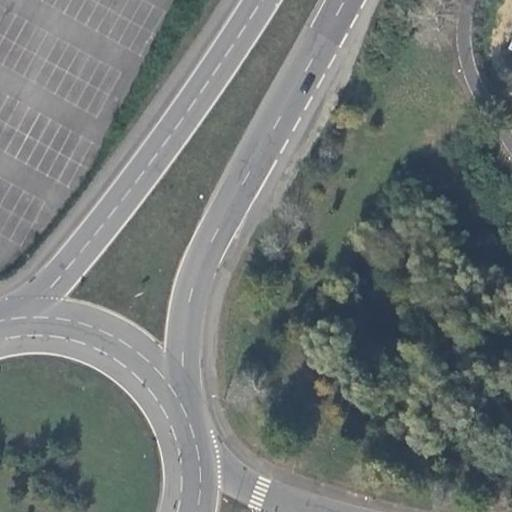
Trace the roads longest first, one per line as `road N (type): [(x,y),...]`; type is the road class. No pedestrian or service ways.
road 1 (primary): [(181,407),(192,298),(225,220),(349,0)]
road 2 (primary): [(257,0),(178,126),(98,230),(12,322)]
road 3 (primary): [(181,407),(128,348),(53,321),(12,322)]
road 4 (tertiary): [(320,511),(199,460)]
